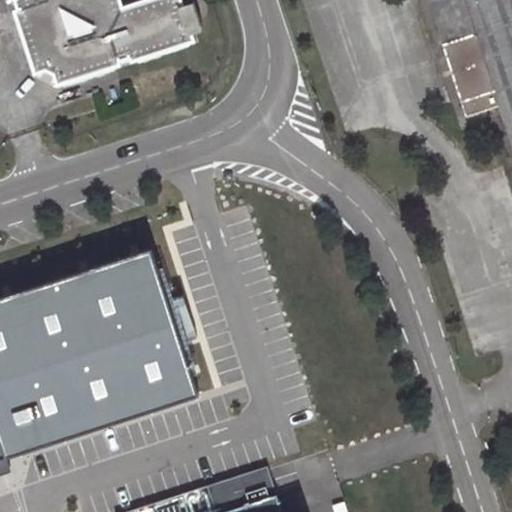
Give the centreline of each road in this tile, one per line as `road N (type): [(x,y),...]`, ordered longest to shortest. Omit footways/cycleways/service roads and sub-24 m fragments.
road 1 (unclassified): [(245,122),(381,230),(416,306),(480,511)]
road 2 (unclassified): [(0,206),(245,122)]
road 3 (unclassified): [(245,122),(269,79),(256,0)]
